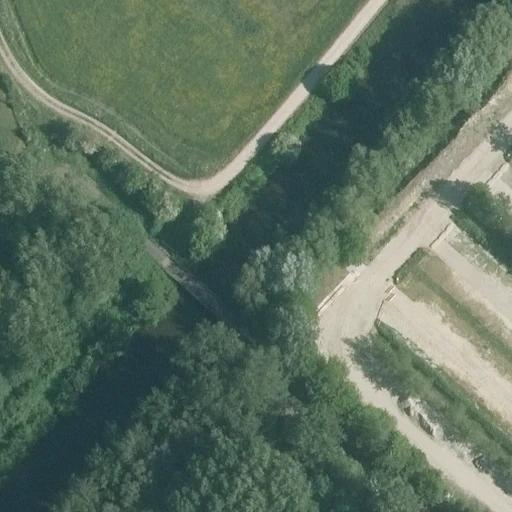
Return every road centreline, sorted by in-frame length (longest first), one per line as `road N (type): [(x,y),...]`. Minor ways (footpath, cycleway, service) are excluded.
road 1 (track): [(380,0),(0,440)]
road 2 (track): [(208,193),(173,185),(119,142),(29,92),(10,72),(0,43)]
